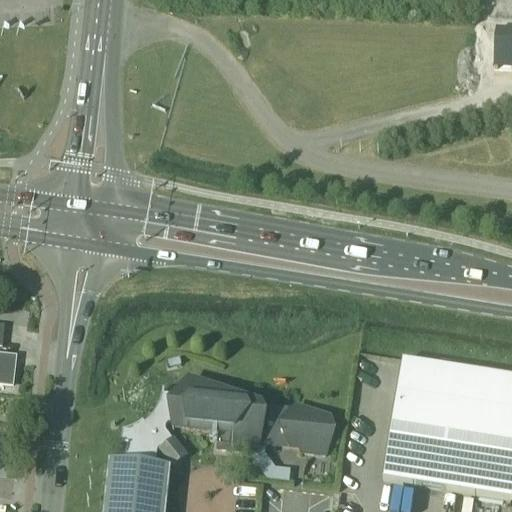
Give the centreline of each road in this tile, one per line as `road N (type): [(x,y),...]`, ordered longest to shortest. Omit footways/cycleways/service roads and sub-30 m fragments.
road 1 (primary): [(104,243),(511,312)]
road 2 (primary): [(511,283),(109,210)]
road 3 (primary): [(109,210),(110,71),(100,21)]
road 4 (primary): [(100,21),(70,204)]
road 5 (tertiary): [(50,511),(67,358)]
road 6 (tertiary): [(67,236),(67,358)]
road 7 (tertiary): [(67,358),(104,243)]
